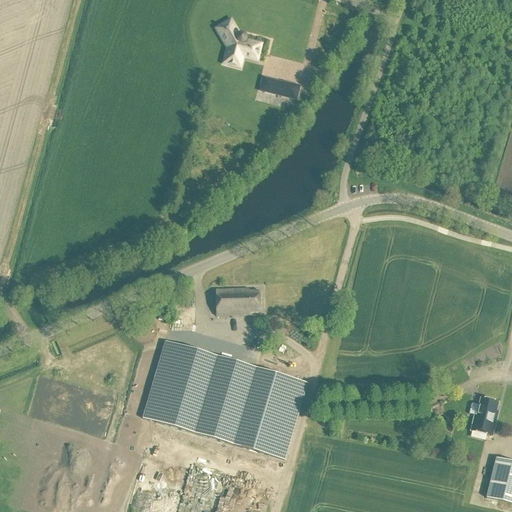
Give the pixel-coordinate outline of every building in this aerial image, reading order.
[(239,37),(230,22),(217,30),(228,49),(224,64),(240,68),(242,58),(256,61),(260,46),(246,42),(246,41),(246,40),(246,39),(246,38),(245,37),(244,37),(243,36),(242,36),(241,36),(239,37)] [(280,97),(284,85),(262,80),(259,92),(280,97)] [(284,85),(280,97),(296,101),(299,89),(284,85)] [(252,316),(252,314),(260,314),(260,291),(248,291),(248,290),(216,291),(216,317),(252,316)] [(285,462),(308,385),(165,343),(143,420),(285,462)] [(492,438),(496,418),(494,418),(498,404),(481,400),(477,417),(475,417),(471,432),(492,438)] [(511,463),(496,460),(487,500),(511,505),(511,463)]
